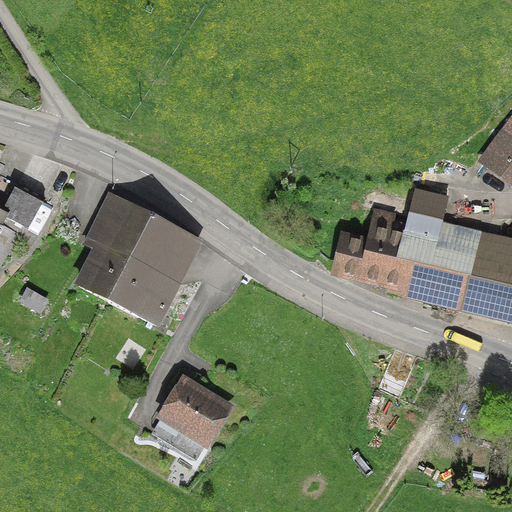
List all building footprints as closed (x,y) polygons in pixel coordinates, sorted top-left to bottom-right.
[(511,130),(506,125),(478,162),(511,187),(511,130)] [(26,230),(42,200),(16,186),(3,211),(0,209),(0,264),(15,237),(0,228),(0,225),(4,218),(26,230)] [(365,245),(342,239),(333,274),(466,306),(468,299),(511,309),(511,244),(439,227),(445,201),(414,194),(404,236),(388,233),(392,216),(373,212),(365,245)] [(97,220),(109,226),(100,243),(77,288),(106,303),(150,218),(108,196),(97,220)] [(153,327),(175,285),(174,284),(196,241),(150,218),(106,303),(153,327)] [(20,303),(38,313),(44,302),(26,292),(20,303)] [(205,445),(227,409),(199,393),(182,382),(162,414),(181,425),(178,429),(205,445)]
